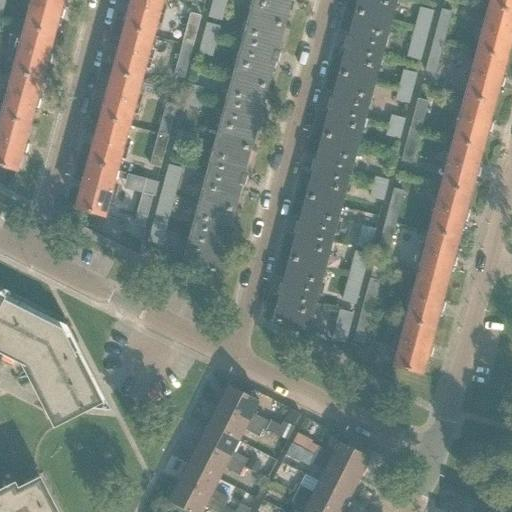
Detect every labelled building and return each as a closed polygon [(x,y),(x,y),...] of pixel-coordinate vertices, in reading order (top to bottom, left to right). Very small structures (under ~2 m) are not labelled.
[(11,4),(12,0),(0,0),(0,44),(2,37),(0,36),(0,22),(5,3),(11,4)] [(62,10),(64,0),(32,0),(25,29),(55,37),(59,19),(62,19),(65,10),(62,10)] [(154,37),(164,0),(132,0),(132,2),(129,1),(126,11),(129,11),(124,29),(154,37)] [(223,21),(227,0),(213,0),(209,17),(223,21)] [(291,0),(254,0),(250,17),(284,27),(291,0)] [(359,0),(356,13),(391,22),(396,0),(359,0)] [(511,9),(505,8),(490,4),(477,52),(507,60),(511,43),(511,42),(511,9)] [(420,60),(433,11),(420,7),(407,57),(420,60)] [(436,75),(452,12),(442,9),(425,72),(436,75)] [(182,45),(193,48),(202,16),(190,13),(182,45)] [(374,84),(391,22),(356,13),(340,74),(374,84)] [(268,89),(284,27),(250,17),(233,79),(268,89)] [(212,57),(220,27),(207,23),(199,53),(212,57)] [(50,54),(55,37),(25,29),(13,74),(43,82),(47,64),(50,64),(53,55),(50,54)] [(142,82),(154,37),(124,29),(120,47),(117,46),(114,55),(117,56),(112,74),(142,82)] [(185,78),(193,48),(182,45),(174,75),(185,78)] [(502,78),(507,60),(477,52),(465,97),(495,105),(500,87),(502,88),(505,79),(502,78)] [(409,104),(417,73),(404,70),(396,100),(409,104)] [(38,99),(43,82),(13,74),(1,118),(31,126),(35,109),(38,109),(41,100),(38,99)] [(130,127),(142,82),(112,74),(108,92),(105,91),(102,100),(105,101),(100,119),(130,127)] [(358,145),(374,84),(340,74),(323,136),(358,145)] [(251,151),(268,89),(233,79),(216,141),(251,151)] [(199,108),(204,88),(190,85),(185,104),(199,108)] [(490,123),(495,105),(465,97),(453,142),(483,150),(488,132),(490,133),(493,124),(490,123)] [(412,164),(429,102),(418,99),(401,162),(412,164)] [(158,135),(169,138),(178,106),(167,103),(158,135)] [(399,139),(405,119),(392,116),(386,136),(399,139)] [(26,144),(31,126),(1,118),(0,121),(0,166),(18,172),(23,153),(26,154),(29,145),(26,144)] [(118,172),(130,127),(100,119),(96,137),(93,136),(90,145),(93,146),(88,164),(118,172)] [(186,154),(192,133),(178,130),(173,150),(186,154)] [(161,168),(169,138),(158,135),(150,165),(161,168)] [(341,207),(358,145),(323,136),(307,198),(341,207)] [(235,212),(251,151),(216,141),(200,203),(235,212)] [(478,168),(483,150),(453,142),(441,187),(471,195),(476,177),(479,178),(481,169),(478,168)] [(106,218),(118,172),(88,164),(84,182),(81,181),(78,190),(81,191),(76,210),(106,218)] [(169,218),(183,168),(169,165),(155,214),(169,218)] [(383,201),(388,180),(375,177),(370,197),(383,201)] [(466,213),(471,195),(441,187),(429,232),(459,240),(464,222),(467,223),(469,214),(466,213)] [(388,254),(405,191),(394,188),(377,251),(388,254)] [(145,228),(153,196),(142,193),(134,225),(145,228)] [(325,269),(341,207),(307,198),(290,260),(325,269)] [(218,274),(235,212),(200,203),(183,265),(218,274)] [(162,245),(167,224),(154,221),(148,242),(162,245)] [(370,249),(375,229),(362,226),(357,246),(370,249)] [(454,258),(459,240),(429,232),(418,277),(447,285),(452,267),(455,268),(457,258),(454,258)] [(355,304),(368,254),(355,251),(342,301),(355,304)] [(308,331),(325,269),(290,260),(274,322),(308,331)] [(442,303),(447,285),(418,277),(406,322),(435,330),(440,312),(443,313),(445,303),(442,303)] [(364,344),(381,281),(370,278),(354,341),(364,344)] [(0,355),(26,368),(55,426),(88,410),(112,412),(68,326),(0,291),(0,355)] [(345,343),(353,313),(340,310),(332,340),(345,343)] [(431,348),(435,330),(406,322),(394,367),(423,375),(428,357),(431,357),(433,348),(431,348)] [(218,406),(263,430),(267,422),(253,414),(259,402),(228,386),(218,406)] [(259,438),(263,430),(218,406),(208,426),(239,442),(245,431),(259,438)] [(233,453),(239,442),(208,426),(198,445),(244,468),(248,460),(233,453)] [(315,455),(360,479),(370,459),(339,443),(333,454),(319,447),(311,443),(312,440),(297,432),(292,443),(315,455)] [(239,476),(244,468),(198,445),(188,464),(219,480),(225,469),(239,476)] [(350,498),(360,479),(315,455),(311,464),(325,471),(319,482),(350,498)] [(214,491),(219,480),(188,464),(178,483),(224,506),(228,498),(214,491)] [(0,511),(55,511),(37,476),(0,495),(0,511)] [(330,511),(343,511),(350,498),(319,482),(314,493),(299,486),(295,494),(330,511)] [(237,511),(224,506),(178,483),(168,503),(185,511),(202,511),(205,507),(214,511),(237,511)] [(330,511),(295,494),(291,502),(305,509),(303,511),(330,511)]
